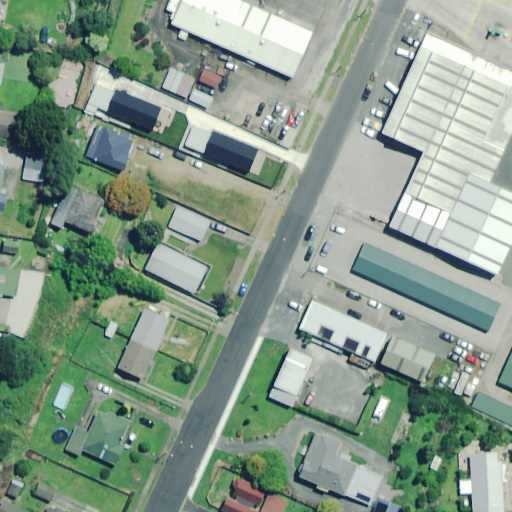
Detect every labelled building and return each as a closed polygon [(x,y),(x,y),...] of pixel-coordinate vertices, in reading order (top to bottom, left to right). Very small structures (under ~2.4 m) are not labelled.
[(173,0),(163,25),(281,75),(300,29),(230,0),(173,0)] [(511,127),(511,72),(430,36),(386,135),(422,151),(403,194),(446,214),(464,173),(487,183),(511,127)] [(82,63),(70,60),(67,73),(79,76),(82,63)] [(194,80),(170,69),(161,88),(185,99),(194,80)] [(218,78),(200,70),(196,81),(213,89),(218,78)] [(211,99),(193,90),(188,100),(206,109),(211,99)] [(234,103),(217,97),(214,108),(230,114),(234,103)] [(29,116),(0,111),(0,137),(25,142),(29,116)] [(136,141),(111,132),(97,126),(85,157),(94,160),(93,161),(120,171),(127,152),(131,153),(136,141)] [(44,156),(27,154),(23,180),(40,183),(44,156)] [(0,212),(3,213),(10,169),(0,166),(0,212)] [(446,214),(430,249),(499,279),(511,249),(511,194),(487,183),(464,173),(446,214)] [(103,200),(66,185),(50,225),(61,229),(63,223),(90,233),(103,200)] [(446,214),(403,194),(387,229),(430,249),(446,214)] [(208,221),(177,207),(168,228),(199,242),(208,221)] [(20,243),(4,241),(3,253),(19,255),(20,243)] [(205,269),(157,245),(145,270),(192,294),(205,269)] [(0,300),(1,301),(2,296),(15,298),(20,271),(0,267),(0,300)] [(406,304),(387,297),(383,307),(403,315),(406,304)] [(379,332),(304,298),(289,332),(364,365),(379,332)] [(170,323),(144,311),(117,369),(143,381),(153,361),(170,323)] [(125,334),(108,325),(104,333),(121,342),(125,334)] [(428,352),(384,332),(371,361),(415,381),(428,352)] [(511,334),(490,382),(511,391),(511,334)] [(311,359),(290,349),(268,398),(290,408),(311,359)] [(511,409),(476,392),(469,407),(511,427),(511,409)] [(105,417),(97,414),(89,433),(76,427),(66,452),(79,458),(81,453),(115,467),(133,422),(107,412),(105,417)] [(0,444),(9,429),(0,423),(0,444)] [(338,443),(315,434),(298,478),(316,485),(315,489),(325,493),(327,490),(369,506),(380,477),(333,458),(338,443)] [(495,465),(495,454),(467,455),(469,482),(457,482),(458,495),(470,494),(470,511),(501,511),(500,483),(505,483),(504,464),(495,465)] [(441,459),(433,456),(428,469),(435,472),(441,459)] [(225,500),(219,511),(252,511),(251,511),(254,505),(261,508),(259,511),(280,511),(284,504),(265,495),(267,491),(237,477),(232,489),(235,490),(232,494),(238,497),(234,504),(225,500)] [(24,486),(13,481),(7,495),(18,500),(24,486)] [(55,491),(39,484),(34,495),(50,503),(55,491)] [(399,511),(401,508),(378,499),(372,511),(399,511)]
